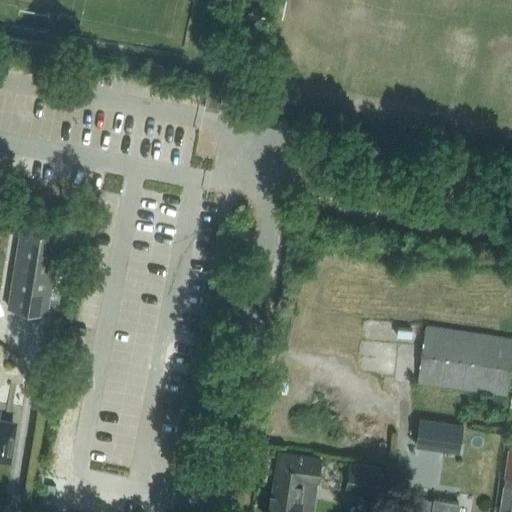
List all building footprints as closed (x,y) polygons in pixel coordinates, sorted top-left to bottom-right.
[(218,93),(208,91),(205,107),(215,109),(218,93)] [(9,305),(49,311),(61,232),(21,226),(9,305)] [(418,381),(508,394),(511,365),(511,337),(427,325),(418,381)] [(419,415),(414,443),(459,450),(463,423),(419,415)] [(0,455),(9,457),(14,422),(0,419),(0,455)] [(272,494),(271,494),(267,511),(299,511),(301,498),(304,478),(317,480),(320,456),(282,450),(278,478),(274,478),(272,494)] [(345,489),(379,495),(383,465),(350,460),(345,489)] [(511,511),(511,485),(504,484),(500,508),(510,509),(509,511),(511,511)] [(434,497),(432,509),(431,511),(457,511),(459,501),(434,497)]
